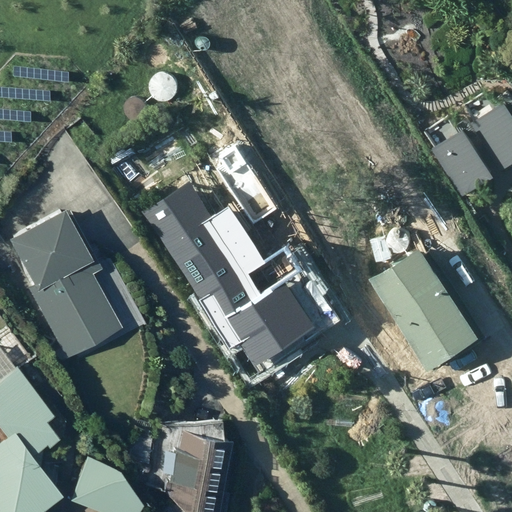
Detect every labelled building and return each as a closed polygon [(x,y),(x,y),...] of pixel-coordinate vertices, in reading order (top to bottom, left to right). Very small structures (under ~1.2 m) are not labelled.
[(511,165),(511,106),(508,101),(474,123),(505,170),(511,165)] [(434,148),(465,195),(498,173),(468,126),(434,148)] [(321,314),(290,269),(268,285),(195,180),(144,216),(220,326),(233,316),(262,357),(321,314)] [(29,278),(67,349),(123,320),(93,264),(104,259),(95,242),(93,243),(65,191),(8,221),(37,274),(29,278)] [(485,335),(426,247),(372,283),(430,372),(485,335)] [(62,484),(32,444),(44,434),(46,436),(58,427),(47,411),(53,406),(17,359),(0,372),(0,421),(8,432),(0,437),(0,511),(31,511),(45,501),(42,498),(62,484)] [(220,511),(233,440),(185,432),(177,478),(173,477),(169,497),(194,509),(213,511),(220,511)] [(72,494),(112,511),(136,511),(145,493),(122,470),(90,456),(72,494)]
